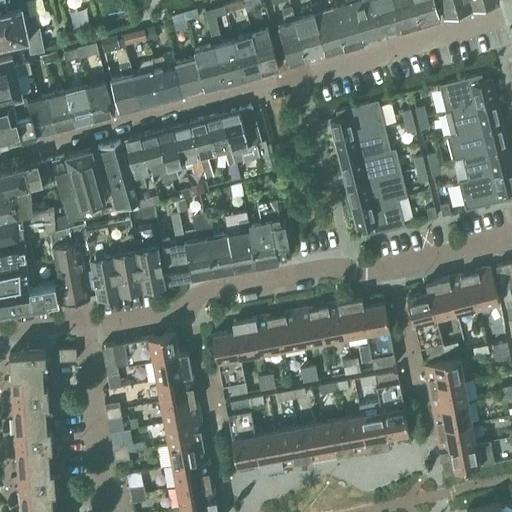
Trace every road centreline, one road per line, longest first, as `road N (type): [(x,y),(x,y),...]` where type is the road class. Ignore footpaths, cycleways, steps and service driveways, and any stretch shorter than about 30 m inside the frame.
road 1 (residential): [(0,151),(511,15)]
road 2 (residential): [(192,302),(345,261),(388,269)]
road 3 (residential): [(80,320),(101,511)]
road 4 (residential): [(388,269),(511,238)]
road 5 (residential): [(217,421),(192,302)]
